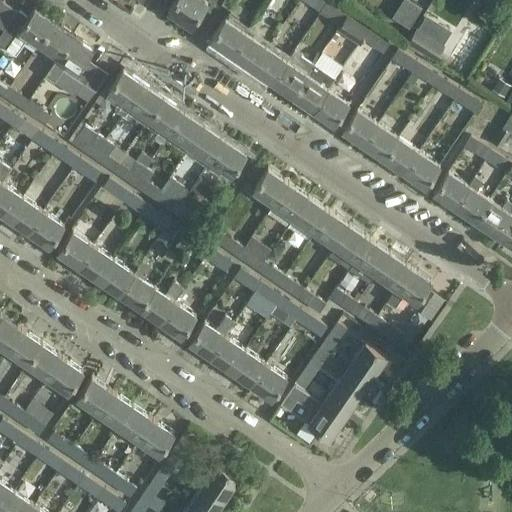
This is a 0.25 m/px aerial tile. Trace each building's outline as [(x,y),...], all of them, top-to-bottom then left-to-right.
[(17,9),(4,0),(0,6),(0,25),(4,28),(17,9)] [(191,25),(207,0),(174,0),(168,9),(191,25)] [(301,0),(318,11),(325,0),(324,0),(301,0)] [(339,24),(346,14),(325,0),(318,11),(339,24)] [(411,0),(407,0),(395,18),(409,27),(422,7),(411,0)] [(21,46),(28,35),(38,42),(54,20),(35,6),(28,17),(17,9),(4,28),(0,34),(0,38),(8,44),(11,40),(21,46)] [(360,43),(363,38),(369,29),(346,14),(339,24),(336,28),(360,43)] [(211,38),(232,53),(246,31),(225,17),(211,38)] [(58,56),(74,34),(54,20),(38,42),(58,56)] [(409,38),(407,41),(436,60),(438,56),(445,44),(443,43),(416,26),(409,38)] [(369,29),(363,38),(384,52),(390,42),(369,29)] [(267,45),(246,31),(232,53),(252,66),(267,45)] [(94,47),(74,34),(58,56),(45,74),(54,81),(63,68),(95,90),(108,72),(87,58),(94,47)] [(287,59),(267,45),(252,66),(272,80),(287,59)] [(342,70),(349,58),(328,45),(320,57),(342,70)] [(411,70),(418,60),(398,47),(392,58),(411,70)] [(272,80),(293,94),(307,72),(313,63),(294,49),(287,59),(272,80)] [(411,70),(432,84),(439,73),(418,60),(411,70)] [(313,108),(328,86),(327,86),(334,76),(313,63),(307,72),(293,94),(313,108)] [(115,107),(123,112),(144,82),(123,67),(109,88),(122,97),(115,107)] [(432,84),(452,97),(459,87),(439,73),(432,84)] [(0,91),(3,94),(9,84),(0,77),(0,91)] [(499,77),(492,89),(505,96),(511,84),(499,77)] [(164,96),(144,82),(123,112),(131,118),(138,108),(150,116),(164,96)] [(29,98),(9,84),(3,94),(23,108),(29,98)] [(349,101),(328,86),(313,108),(334,122),(349,101)] [(482,101),(459,87),(452,97),(475,112),(482,101)] [(163,141),(170,130),(185,110),(164,96),(150,116),(162,125),(155,135),(163,141)] [(45,109),(29,98),(23,108),(39,119),(45,109)] [(0,115),(11,123),(18,113),(0,100),(0,115)] [(342,128),(363,142),(378,122),(357,107),(342,128)] [(511,109),(506,119),(493,141),(507,150),(510,144),(505,140),(510,132),(511,133),(511,131),(511,109)] [(205,124),(185,110),(170,130),(191,144),(205,124)] [(11,123),(33,138),(39,128),(18,113),(11,123)] [(68,139),(93,156),(106,137),(81,120),(68,139)] [(398,135),(378,122),(363,142),(384,156),(398,135)] [(211,158),(225,138),(205,124),(191,144),(211,158)] [(33,138),(52,151),(59,142),(39,128),(33,138)] [(418,149),(398,135),(384,156),(404,170),(418,149)] [(485,157),(490,148),(469,135),(464,144),(485,157)] [(126,151),(106,137),(93,156),(113,170),(126,151)] [(232,173),(235,168),(246,152),(225,138),(211,158),(232,173)] [(52,151),(73,166),(80,156),(59,142),(52,151)] [(485,157),(505,170),(511,161),(490,148),(485,157)] [(439,164),(418,149),(404,170),(425,185),(439,164)] [(136,158),(126,151),(113,170),(134,184),(146,166),(152,158),(141,150),(136,158)] [(80,156),(73,166),(94,180),(101,170),(80,156)] [(0,184),(3,180),(11,167),(0,159),(0,184)] [(154,198),(161,189),(148,180),(154,171),(146,166),(134,184),(154,198)] [(274,202),(289,181),(268,167),(253,188),(274,202)] [(433,190),(454,204),(475,174),(474,174),(468,182),(448,169),(433,190)] [(482,180),(475,174),(454,204),(475,218),(489,197),(477,188),(482,180)] [(102,186),(123,200),(129,190),(109,176),(102,186)] [(23,194),(3,180),(0,184),(0,210),(8,216),(23,194)] [(309,195),(289,181),(274,202),(268,211),(288,225),(309,195)] [(181,202),(161,189),(154,198),(175,212),(181,202)] [(150,204),(129,190),(123,200),(143,214),(150,204)] [(23,194),(8,216),(29,230),(44,208),(23,194)] [(315,230),(329,209),(309,195),(288,225),(308,240),(315,230)] [(495,232),(511,207),(511,201),(507,198),(502,205),(489,197),(475,218),(495,232)] [(201,216),(181,202),(175,212),(195,226),(201,216)] [(143,214),(164,228),(170,218),(150,204),(143,214)] [(511,207),(495,232),(511,243),(511,207)] [(50,244),(61,228),(65,222),(44,208),(29,230),(50,244)] [(335,244),(350,223),(329,209),(315,230),(335,244)] [(184,242),(190,232),(170,218),(164,228),(157,237),(165,242),(171,233),(184,242)] [(355,258),(370,237),(350,223),(335,244),(355,258)] [(58,250),(79,264),(94,242),(73,228),(58,250)] [(216,241),(237,255),(244,245),(223,231),(216,241)] [(184,242),(204,256),(211,246),(190,232),(184,242)] [(376,272),(390,251),(370,237),(355,258),(349,267),(370,281),(376,272)] [(114,256),(94,242),(79,264),(99,278),(114,256)] [(265,260),(244,245),(237,255),(258,270),(265,260)] [(204,256),(200,262),(216,272),(219,266),(226,271),(233,261),(211,246),(204,256)] [(268,255),(276,261),(281,253),(273,247),(268,255)] [(396,286),(411,265),(390,251),(376,272),(396,286)] [(134,270),(114,256),(99,278),(119,292),(134,270)] [(142,259),(134,270),(119,292),(140,306),(155,284),(144,277),(152,266),(142,259)] [(285,273),(265,260),(258,270),(278,283),(285,273)] [(432,279),(411,265),(396,286),(387,300),(395,306),(404,292),(417,301),(432,279)] [(248,298),(261,280),(240,266),(228,284),(248,298)] [(305,287),(285,273),(278,283),(299,297),(305,287)] [(166,292),(155,284),(140,306),(160,320),(175,298),(183,286),(173,280),(166,292)] [(274,303),(275,303),(281,294),(261,280),(248,298),(249,298),(255,290),(267,298),(262,305),(269,310),(274,303)] [(357,300),(337,286),(330,296),(350,309),(357,300)] [(305,287),(299,297),(320,311),(326,301),(305,287)] [(435,291),(421,311),(431,318),(445,298),(435,291)] [(290,325),(295,318),(302,307),(281,294),(275,303),(275,304),(270,311),(290,325)] [(196,313),(175,298),(160,320),(181,334),(196,313)] [(371,323),(377,314),(357,300),(350,309),(371,323)] [(328,325),(302,307),(295,318),(321,336),(328,325)] [(21,327),(1,313),(0,314),(0,344),(7,349),(21,327)] [(189,340),(210,354),(225,333),(233,320),(225,314),(216,327),(204,318),(189,340)] [(406,333),(377,314),(371,323),(391,337),(392,336),(401,342),(406,333)] [(332,347),(346,327),(336,320),(322,340),(332,347)] [(42,341),(21,327),(7,349),(27,363),(42,341)] [(225,333),(210,354),(230,368),(245,347),(225,333)] [(372,375),(387,354),(365,339),(350,359),(372,375)] [(318,367),(332,347),(322,340),(308,360),(318,367)] [(62,355),(42,341),(27,363),(47,377),(62,355)] [(245,347),(230,368),(251,382),(266,361),(245,347)] [(358,395),(372,375),(350,359),(340,352),(335,359),(345,366),(336,380),(358,395)] [(83,369),(62,355),(47,377),(68,391),(83,369)] [(304,388),(318,367),(308,360),(294,381),(304,388)] [(272,397),(283,380),(287,375),(266,361),(251,382),(272,397)] [(77,396),(98,411),(112,389),(91,375),(77,396)] [(336,380),(321,401),(344,415),(358,395),(336,380)] [(344,415),(321,401),(304,388),(294,381),(280,402),(303,418),(330,436),(344,415)] [(118,424),(133,403),(112,389),(98,411),(118,424)] [(25,409),(5,395),(0,402),(0,406),(18,419),(25,409)] [(32,398),(25,409),(18,419),(39,433),(53,412),(32,398)] [(118,424),(139,438),(153,417),(133,403),(118,424)] [(0,420),(0,430),(17,442),(24,431),(3,417),(0,420)] [(174,431),(153,417),(139,438),(160,453),(174,431)] [(68,454),(75,444),(54,429),(47,439),(68,454)] [(37,456),(44,445),(24,431),(17,442),(37,456)] [(167,457),(176,464),(191,442),(181,437),(167,457)] [(89,468),(96,458),(75,444),(68,454),(89,468)] [(37,456),(58,469),(64,459),(44,445),(37,456)] [(218,461),(224,465),(228,459),(222,455),(218,461)] [(162,484),(176,464),(167,457),(153,478),(162,484)] [(109,482),(116,472),(96,458),(89,468),(109,482)] [(85,473),(64,459),(58,469),(78,483),(85,473)] [(203,482),(225,497),(239,476),(224,465),(218,461),(203,482)] [(116,472),(109,482),(130,496),(137,486),(116,472)] [(78,483),(98,497),(105,487),(85,473),(78,483)] [(0,509),(15,488),(0,477),(0,509)] [(139,498),(149,505),(162,484),(153,478),(139,498)] [(203,482),(189,502),(203,511),(214,511),(225,497),(203,482)] [(126,502),(105,487),(98,497),(120,511),(126,502)] [(28,511),(36,501),(15,488),(0,509),(4,511),(28,511)] [(143,511),(149,505),(139,498),(130,511),(143,511)] [(50,511),(36,501),(28,511),(50,511)] [(203,511),(189,502),(182,511),(203,511)]
